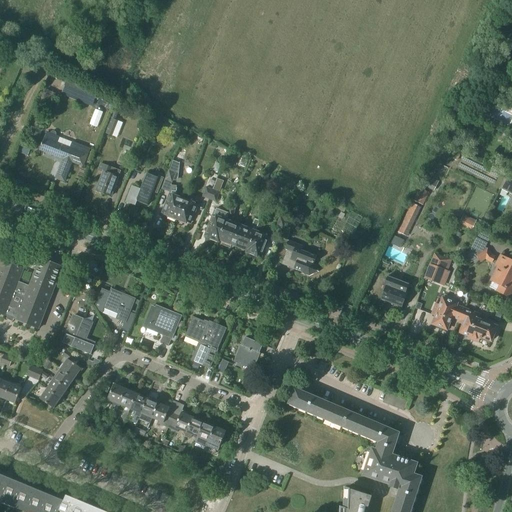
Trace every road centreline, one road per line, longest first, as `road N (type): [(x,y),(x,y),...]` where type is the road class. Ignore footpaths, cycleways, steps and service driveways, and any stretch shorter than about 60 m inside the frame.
road 1 (secondary): [(0,201),(297,316)]
road 2 (residential): [(258,409),(118,352),(40,459)]
road 3 (secondary): [(297,316),(499,396)]
road 4 (residential): [(164,511),(40,459)]
